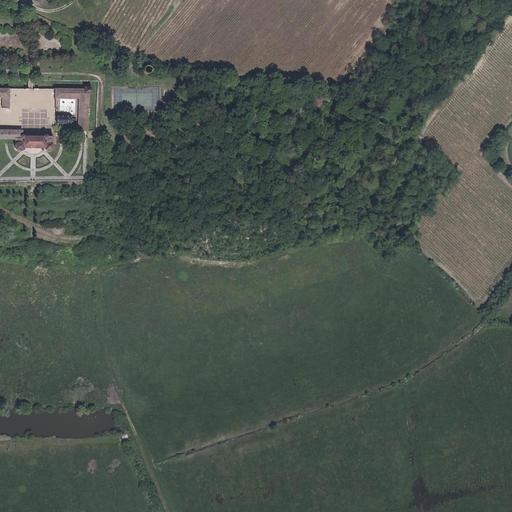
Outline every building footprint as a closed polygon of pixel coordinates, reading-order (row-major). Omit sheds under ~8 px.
[(87,91),(82,91),(82,101),(81,129),(83,129),(83,134),(89,134),(89,131),(91,131),(92,95),(95,95),(95,89),(87,89),(87,91)] [(12,91),(0,90),(0,99),(4,100),(4,111),(12,111),(12,91)] [(58,101),(76,101),(76,91),(58,91),(58,101)] [(70,116),(68,116),(58,116),(58,125),(70,125),(72,125),(73,124),(74,123),(75,122),(75,121),(75,119),(74,118),(73,117),(72,117),(70,116)] [(25,136),(25,133),(0,132),(0,142),(19,142),(19,148),(20,150),(20,151),(21,152),(22,153),(23,153),(24,152),(25,152),(25,151),(26,150),(48,150),(49,151),(49,152),(50,153),(52,153),(53,153),(54,152),(55,151),(55,149),(55,139),(50,139),(50,138),(50,137),(49,137),(48,137),(47,138),(47,139),(28,139),(28,138),(27,137),(26,137),(25,136)]
